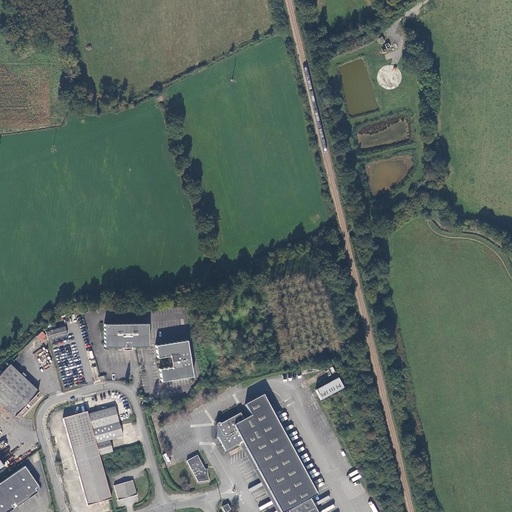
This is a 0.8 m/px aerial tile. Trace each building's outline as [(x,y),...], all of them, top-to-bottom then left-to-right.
[(146,321),(102,321),(102,343),(119,344),(120,346),(128,347),(128,344),(146,344),(146,321)] [(62,323),(43,328),(46,337),(65,331),(62,323)] [(192,377),(186,340),(155,345),(157,358),(169,356),(171,368),(159,370),(161,381),(192,377)] [(36,358),(43,352),(40,348),(33,354),(36,358)] [(10,364),(0,373),(0,402),(14,416),(17,412),(20,415),(27,409),(25,407),(23,405),(29,400),(30,402),(31,403),(37,397),(35,394),(38,390),(10,364)] [(336,378),(314,392),(320,401),(342,389),(336,378)] [(216,425),(215,427),(218,447),(223,456),(229,452),(241,446),(244,450),(246,449),(280,511),(283,511),(288,510),(289,511),(318,511),(311,498),(317,494),(263,395),(245,405),(251,416),(243,420),(239,413),(216,425)] [(114,407),(87,414),(99,455),(113,452),(109,439),(123,435),(114,407)] [(62,419),(75,462),(99,455),(87,414),(87,412),(62,419)] [(231,457),(244,450),(241,446),(229,452),(231,457)] [(87,505),(112,498),(99,455),(75,462),(87,505)] [(197,455),(186,461),(197,482),(207,480),(206,473),(206,468),(203,468),(197,455)] [(23,465),(0,480),(0,511),(5,511),(39,489),(23,465)] [(133,479),(115,485),(119,500),(137,495),(133,479)]
